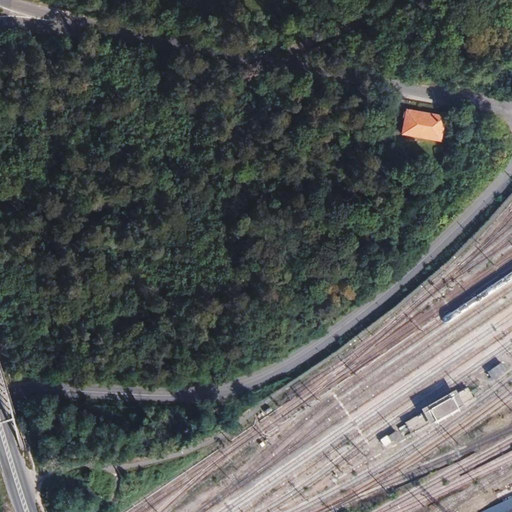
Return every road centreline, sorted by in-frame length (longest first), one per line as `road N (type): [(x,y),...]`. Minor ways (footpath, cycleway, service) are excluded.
road 1 (tertiary): [(511,170),(362,315),(266,375),(193,395),(0,397)]
road 2 (tertiary): [(481,103),(302,67)]
road 3 (primary): [(278,62),(99,30)]
